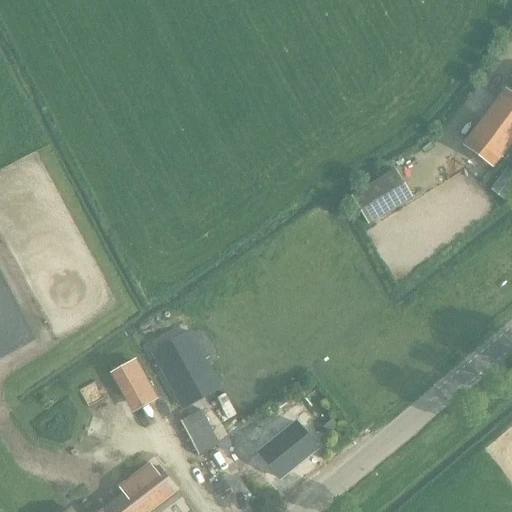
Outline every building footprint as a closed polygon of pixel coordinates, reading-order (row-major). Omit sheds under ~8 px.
[(511,87),(508,93),(505,90),(464,146),(493,167),(504,152),(511,157),(511,87)] [(396,169),(351,196),(368,224),(412,197),(396,169)] [(189,333),(153,352),(183,407),(219,387),(189,333)] [(132,362),(113,373),(135,411),(153,400),(132,362)] [(316,407),(280,434),(300,460),(336,434),(316,407)] [(116,501),(124,511),(147,511),(176,490),(159,468),(155,471),(150,464),(119,488),(124,495),(116,501)] [(71,511),(71,510),(68,511),(124,511),(116,501),(106,508),(101,511),(71,511)]
